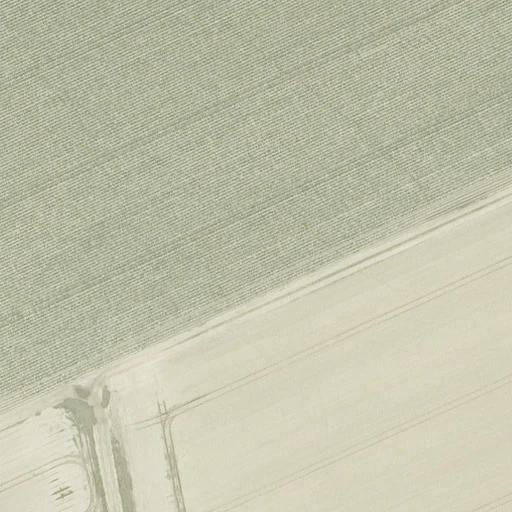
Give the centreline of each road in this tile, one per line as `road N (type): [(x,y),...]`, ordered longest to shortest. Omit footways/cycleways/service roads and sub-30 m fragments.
road 1 (track): [(0,427),(511,195)]
road 2 (track): [(112,511),(90,386)]
